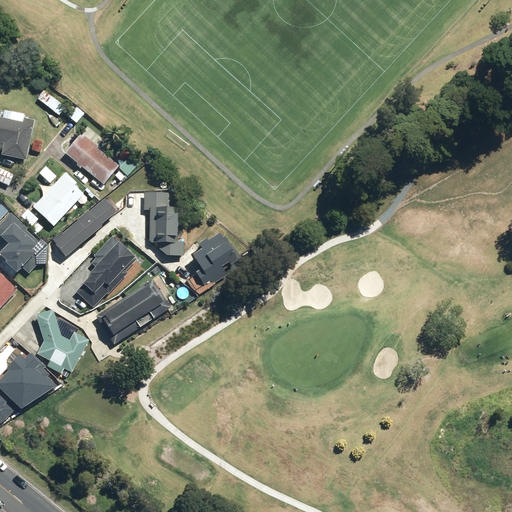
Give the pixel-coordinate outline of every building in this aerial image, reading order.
[(63,107),(43,91),(36,100),(42,105),(37,110),(48,119),(52,114),(55,117),(63,107)] [(84,116),(75,108),(66,118),(74,126),(84,116)] [(2,120),(0,119),(0,143),(5,144),(2,160),(26,163),(33,118),(3,114),(2,120)] [(103,142),(86,127),(62,155),(102,190),(111,178),(119,185),(125,178),(117,171),(119,168),(97,149),(103,142)] [(43,142),(32,140),(30,154),(41,156),(43,142)] [(14,176),(0,169),(0,184),(8,188),(14,176)] [(66,174),(31,208),(50,228),(82,197),(74,189),(77,186),(66,174)] [(168,194),(142,193),(141,213),(148,213),(147,246),(159,247),(159,254),(165,259),(182,260),(182,245),(175,244),(176,228),(184,228),(184,211),(168,211),(168,194)] [(47,244),(62,260),(121,208),(109,194),(88,212),(84,208),(63,226),(65,228),(47,244)] [(28,276),(35,269),(36,257),(31,252),(38,245),(10,214),(0,223),(0,242),(6,249),(0,254),(0,261),(13,276),(21,269),(28,276)] [(38,223),(31,230),(44,242),(51,235),(38,223)] [(134,262),(114,242),(110,246),(106,242),(91,257),(93,260),(88,266),(93,270),(86,277),(88,279),(75,293),(92,310),(127,275),(124,272),(134,262)] [(0,308),(15,292),(0,277),(0,308)] [(149,283),(95,317),(115,347),(134,335),(129,329),(134,325),(139,332),(146,327),(141,320),(147,316),(152,322),(168,312),(149,283)] [(51,313),(34,318),(42,344),(35,357),(71,375),(87,343),(72,336),(68,344),(59,339),(51,313)] [(0,401),(4,397),(11,404),(44,369),(23,348),(0,372),(0,401)] [(91,359),(78,361),(80,370),(92,368),(91,359)] [(58,384),(48,373),(29,389),(39,401),(58,384)]
